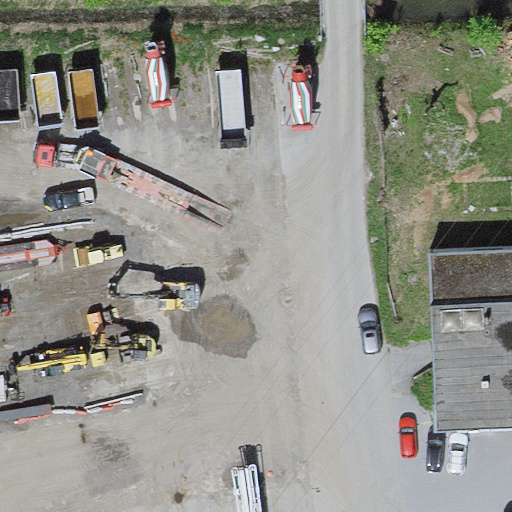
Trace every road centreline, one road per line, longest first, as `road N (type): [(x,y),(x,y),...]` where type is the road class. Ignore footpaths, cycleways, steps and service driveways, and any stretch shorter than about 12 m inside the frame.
road 1 (unclassified): [(379,511),(339,0)]
road 2 (unknown): [(0,444),(363,345)]
road 3 (unknown): [(346,117),(0,135)]
